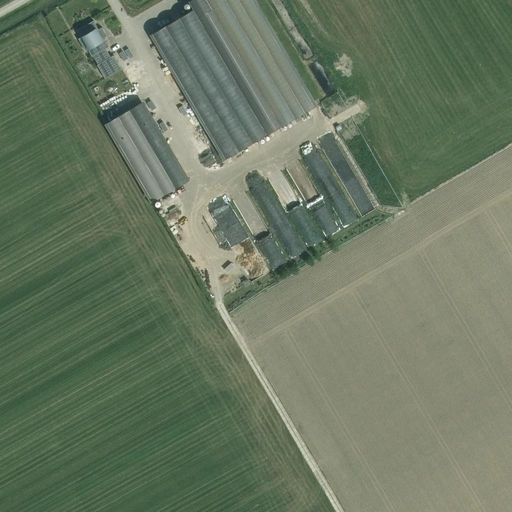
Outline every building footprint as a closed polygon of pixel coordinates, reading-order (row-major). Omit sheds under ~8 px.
[(253,0),(188,0),(194,9),(153,33),(226,158),(315,105),(253,0)] [(92,56),(100,51),(109,46),(104,37),(107,35),(102,27),(99,29),(93,20),(77,30),(81,36),(78,38),(85,50),(88,49),(92,56)] [(114,55),(105,59),(97,64),(105,78),(122,68),(114,55)] [(108,123),(153,200),(187,180),(142,103),(108,123)] [(313,155),(317,163),(330,156),(326,148),(313,155)] [(220,207),(231,228),(239,224),(242,230),(250,226),(245,216),(237,220),(231,209),(239,204),(237,199),(220,207)] [(227,238),(232,236),(215,210),(211,212),(227,238)] [(240,278),(242,284),(249,282),(247,276),(240,278)]
